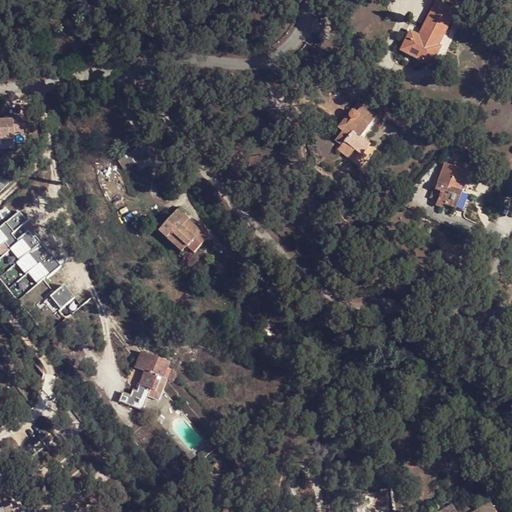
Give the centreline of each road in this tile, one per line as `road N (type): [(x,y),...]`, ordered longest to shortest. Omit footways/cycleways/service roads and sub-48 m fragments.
road 1 (residential): [(124,66),(233,200),(323,291),(407,317)]
road 2 (residential): [(309,0),(298,38),(274,55),(124,66)]
road 3 (residential): [(50,152),(70,240),(93,295)]
